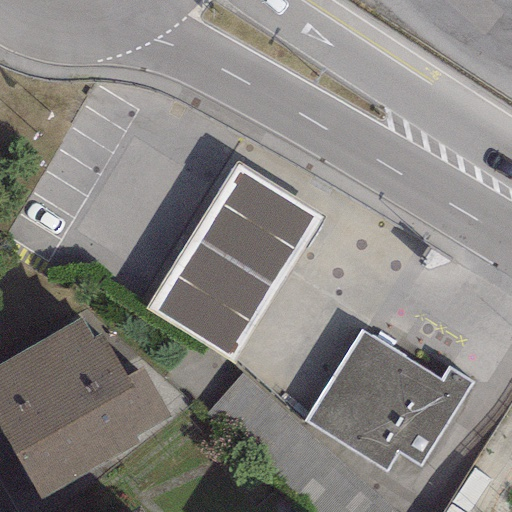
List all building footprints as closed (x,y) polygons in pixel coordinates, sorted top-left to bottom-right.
[(320,218),(234,164),(143,308),(229,362),(320,218)] [(79,318),(0,361),(0,432),(37,500),(137,445),(133,437),(169,417),(142,368),(124,378),(99,333),(90,338),(79,318)] [(436,380),(359,332),(302,423),(385,474),(397,456),(420,470),(475,385),(445,367),(436,380)] [(462,473),(504,496),(511,482),(511,430),(491,419),(462,473)] [(511,511),(511,493),(501,511),(511,511)]
